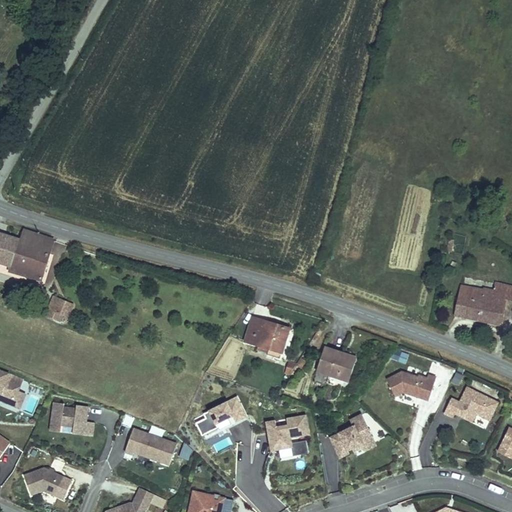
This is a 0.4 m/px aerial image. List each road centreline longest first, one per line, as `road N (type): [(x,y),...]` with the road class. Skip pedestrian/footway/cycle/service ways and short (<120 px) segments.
road 1 (secondary): [(0,206),(332,302),(511,371)]
road 2 (unclassified): [(0,177),(40,87),(93,0)]
road 3 (residential): [(331,511),(435,480),(511,501)]
